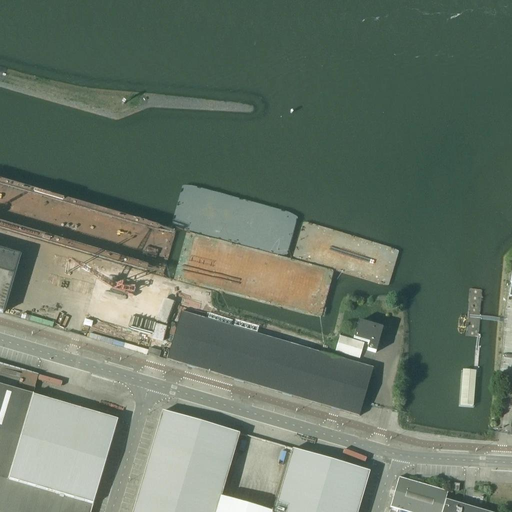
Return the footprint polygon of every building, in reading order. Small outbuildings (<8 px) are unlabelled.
[(0,251),(0,313),(2,314),(17,262),(19,257),(0,251)] [(80,337),(150,354),(165,293),(97,276),(98,274),(71,267),(62,302),(87,308),(80,337)] [(180,313),(166,361),(358,417),(362,405),(372,369),(180,313)] [(382,330),(358,323),(353,339),(369,343),(366,351),(375,353),(382,330)] [(339,337),(335,352),(359,359),(364,344),(339,337)] [(118,420),(33,396),(0,386),(0,511),(90,511),(92,505),(93,506),(118,420)] [(357,511),(369,473),(291,450),(273,511),(216,511),(239,435),(161,412),(132,511),(357,511)] [(447,493),(398,478),(390,508),(403,511),(483,511),(445,501),(447,493)]
